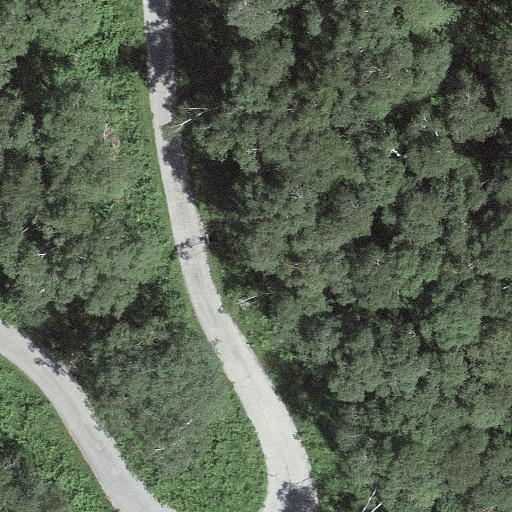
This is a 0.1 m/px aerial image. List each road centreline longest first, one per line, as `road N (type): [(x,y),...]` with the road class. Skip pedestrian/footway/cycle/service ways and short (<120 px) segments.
road 1 (unclassified): [(307,511),(323,485),(322,438),(200,192),(174,102),(162,0)]
road 2 (unclassified): [(0,329),(92,383),(170,511)]
